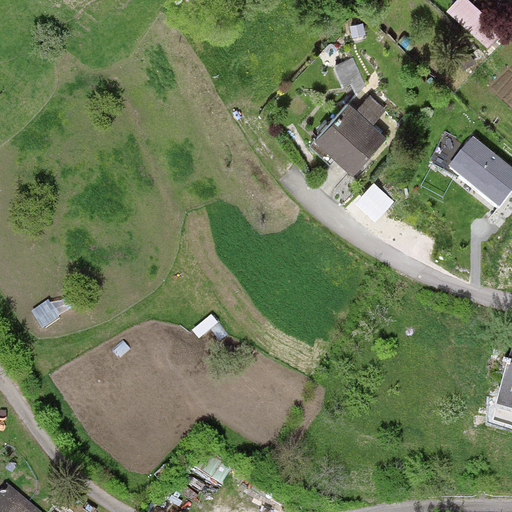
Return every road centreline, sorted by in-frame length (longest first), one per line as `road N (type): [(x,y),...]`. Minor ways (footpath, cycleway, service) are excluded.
road 1 (residential): [(511,304),(412,268),(353,232),(283,169)]
road 2 (residential): [(0,377),(35,434),(81,484),(121,511)]
road 3 (residential): [(376,511),(511,503)]
